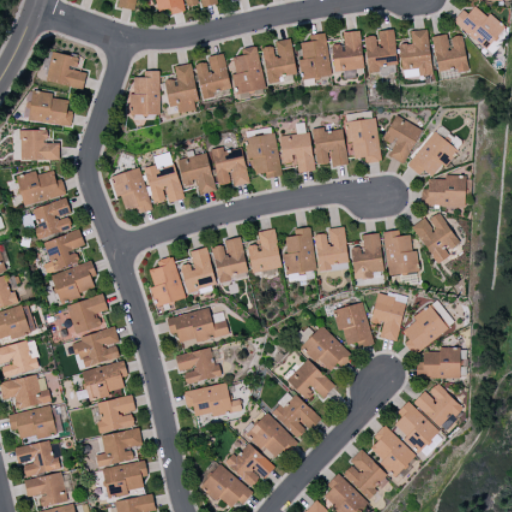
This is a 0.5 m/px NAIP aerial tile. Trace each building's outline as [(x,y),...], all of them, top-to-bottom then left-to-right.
[(118,0),(117,8),(134,11),(135,0),(118,0)] [(184,12),(181,0),(155,0),(158,11),(168,9),(169,15),(184,12)] [(217,4),(215,0),(184,0),(186,7),(199,4),(200,8),(217,4)] [(452,21),(483,50),(504,28),(489,14),(485,17),(474,7),(466,15),(462,11),(452,21)] [(376,32),(376,36),(363,37),(367,73),(380,72),(379,67),(396,65),(393,30),(376,32)] [(401,71),(417,69),(418,77),(431,75),(426,30),(409,32),(410,44),(398,45),(401,71)] [(342,33),(343,44),(330,46),(334,72),(363,69),(358,31),(342,33)] [(323,33),(309,36),(310,42),(299,44),(302,60),(298,61),(301,81),(330,76),(323,33)] [(431,38),(437,74),(467,69),(461,36),(446,39),(446,35),(431,38)] [(296,74),(290,39),(273,42),(274,46),(261,48),(267,84),(278,83),(277,78),(296,74)] [(256,46),(240,49),(242,56),(231,58),(234,75),(232,76),(235,94),(263,90),(256,46)] [(77,58),(47,52),(41,81),(82,89),(85,73),(75,71),(77,58)] [(230,89),(222,54),(206,58),(207,62),(194,65),(201,100),(215,97),(214,92),(230,89)] [(190,64),(173,67),(175,79),(163,81),(168,107),(176,106),(177,114),(198,110),(190,64)] [(159,115),(158,71),(143,72),(143,78),(133,78),(133,94),(129,94),(129,115),(159,115)] [(28,121),(69,127),(72,112),(66,111),(67,101),(52,99),(52,94),(32,91),(28,121)] [(421,130),(394,116),(382,140),(392,145),(387,156),(402,164),(421,130)] [(344,122),(346,143),(351,143),(353,159),(364,158),(365,163),(379,162),(375,119),(344,122)] [(342,130),(323,132),(322,128),(312,129),(316,165),(329,164),(330,167),(346,165),(342,130)] [(456,150),(433,132),(406,166),(418,176),(423,171),(433,179),(456,150)] [(297,173),(313,172),(309,133),(279,136),(282,164),(296,162),(297,173)] [(244,138),(246,160),(251,159),(253,174),(264,173),(265,178),(279,177),(275,134),(244,138)] [(248,184),(241,148),(223,152),(223,147),(210,150),(217,186),(231,183),(232,187),(248,184)] [(176,160),(183,187),(195,184),(197,195),(215,191),(206,153),(176,160)] [(182,200),(171,154),(163,156),(164,160),(154,162),(155,166),(143,168),(152,204),(166,200),(167,204),(182,200)] [(109,177),(116,198),(120,196),(124,211),(135,208),(136,214),(151,210),(139,168),(109,177)] [(15,176),(23,206),(65,196),(61,180),(55,181),(53,171),(36,175),(35,171),(15,176)] [(464,207),(465,176),(444,176),(444,180),(427,180),(427,191),(420,191),(420,206),(464,207)] [(36,240),(71,229),(67,216),(70,215),(65,199),(31,209),(37,228),(33,229),(36,240)] [(439,214),(427,221),(425,217),(411,226),(435,265),(449,256),(446,252),(458,244),(439,214)] [(347,263),(343,227),(327,229),(327,234),(314,236),(318,271),(331,270),(330,265),(347,263)] [(315,271),(309,228),(294,230),(294,236),(284,238),(286,254),(282,254),(285,275),(315,271)] [(251,273),(281,268),(274,229),(256,232),(259,245),(246,247),(251,273)] [(78,263),(73,249),(84,246),(78,230),(42,243),(46,255),(39,257),(45,274),(78,263)] [(418,272),(415,250),(411,251),(409,235),(398,237),(397,230),(381,233),(388,276),(418,272)] [(353,280),(372,278),(371,272),(382,271),(378,233),(360,235),(360,244),(349,245),(353,280)] [(247,275),(240,237),(222,241),(223,246),(211,248),(217,281),(247,275)] [(189,252),(192,263),(180,267),(186,293),(215,286),(206,248),(189,252)] [(172,257),(158,261),(160,267),(148,270),(153,287),(150,288),(156,307),(184,299),(172,257)] [(50,276),(59,303),(94,290),(90,278),(95,276),(90,261),(50,276)] [(0,308),(18,303),(14,291),(8,293),(3,276),(0,276),(0,308)] [(66,305),(74,335),(83,332),(84,335),(104,330),(99,312),(106,310),(102,295),(66,305)] [(369,322),(382,325),(379,338),(395,342),(405,302),(376,295),(369,322)] [(449,328),(440,317),(445,313),(435,300),(412,318),(415,321),(401,332),(407,340),(404,343),(413,356),(449,328)] [(331,311),(337,331),(341,330),(345,346),(359,342),(361,348),(372,345),(361,303),(331,311)] [(0,340),(28,334),(22,307),(0,311),(0,340)] [(228,335),(223,313),(209,316),(208,309),(165,318),(169,335),(176,333),(178,343),(194,339),(194,343),(228,335)] [(336,363),(340,367),(350,357),(321,327),(300,346),(326,373),(336,363)] [(119,358),(114,343),(117,342),(113,329),(70,341),(75,359),(80,358),(83,368),(119,358)] [(0,366),(3,378),(39,369),(36,357),(30,359),(25,341),(0,347),(0,366)] [(186,385),(220,377),(218,365),(214,366),(209,348),(174,356),(178,371),(193,367),(194,371),(183,374),(186,385)] [(421,353),(421,364),(415,364),(415,379),(459,379),(459,348),(438,348),(438,353),(421,353)] [(313,391),(322,399),(334,387),(306,360),(285,382),(305,400),(313,391)] [(81,372),(88,401),(109,396),(108,392),(123,388),(121,377),(127,376),(123,361),(81,372)] [(47,390),(39,392),(35,375),(0,383),(0,391),(2,400),(13,397),(16,410),(50,402),(47,390)] [(210,413),(211,418),(241,411),(239,400),(230,402),(226,383),(182,392),(185,408),(192,407),(194,417),(210,413)] [(424,391),(412,402),(439,431),(454,417),(461,410),(438,384),(426,394),(424,391)] [(289,391),(269,413),(298,441),(319,419),(289,391)] [(101,433),(133,426),(130,412),(135,411),(131,395),(94,404),(101,433)] [(401,417),(389,430),(415,455),(438,432),(407,401),(396,412),(401,417)] [(10,431),(17,430),(19,441),(55,434),(49,407),(7,415),(10,431)] [(295,443),(267,413),(245,433),(273,463),(295,443)] [(394,478),(415,456),(383,426),(373,436),(377,441),(369,449),(381,461),(379,464),(394,478)] [(133,461),(131,448),(141,446),(138,429),(101,435),(104,454),(95,455),(97,467),(133,461)] [(14,447),(17,465),(22,464),(24,476),(60,471),(58,458),(52,459),(49,442),(14,447)] [(262,481),(274,468),(246,442),(225,465),(249,487),(258,477),(262,481)] [(348,461),(352,466),(342,475),(364,499),(387,478),(361,449),(348,461)] [(106,496),(143,491),(141,478),(146,477),(144,462),(102,468),(106,496)] [(251,493),(219,465),(199,487),(215,502),(218,499),(230,509),(236,501),(241,505),(251,493)] [(23,479),(26,497),(39,495),(40,507),(65,503),(61,474),(23,479)] [(360,511),(368,504),(337,474),(327,484),(332,488),(320,501),(331,511),(360,511)] [(107,504),(108,511),(150,511),(154,511),(151,495),(107,504)] [(304,511),(326,511),(315,501),(304,511)]
